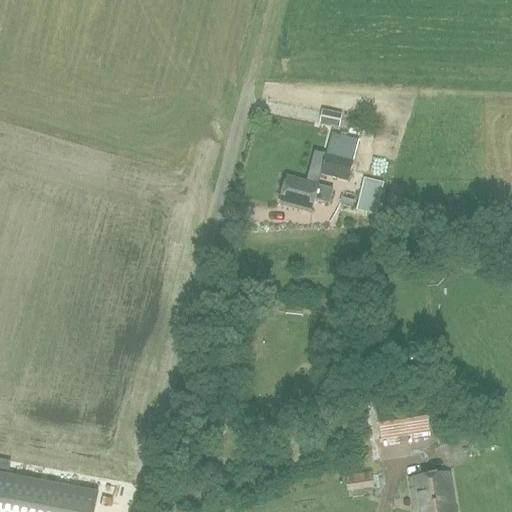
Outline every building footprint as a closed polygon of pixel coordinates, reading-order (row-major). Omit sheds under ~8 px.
[(339,129),(341,117),(322,112),(319,125),(339,129)] [(348,183),(356,152),(329,146),(321,176),(348,183)] [(329,205),(333,191),(318,187),(287,179),(280,206),(311,214),(314,201),(329,205)] [(380,201),(382,190),(359,185),(356,195),(380,201)] [(380,442),(429,434),(425,408),(376,415),(380,442)] [(0,463),(105,482),(111,448),(16,431),(18,419),(7,417),(5,426),(0,425),(0,463)] [(345,478),(345,481),(347,494),(374,491),(370,473),(345,478)] [(414,511),(454,511),(449,475),(410,481),(414,511)] [(0,511),(94,511),(98,495),(0,476),(0,511)]
